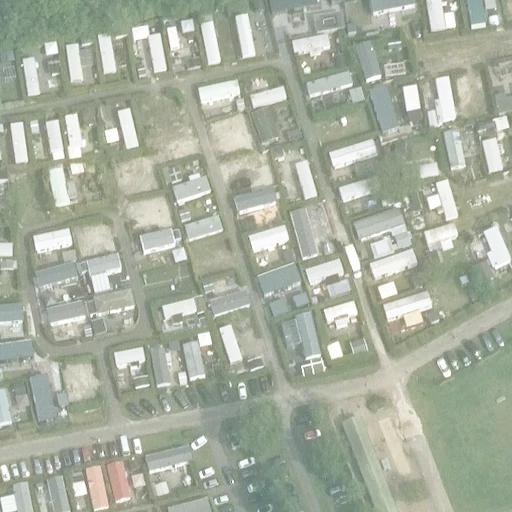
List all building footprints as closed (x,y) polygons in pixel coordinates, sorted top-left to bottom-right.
[(312,0),(293,0),(270,11),(276,23),(307,9),(312,19),(320,15),(312,0)] [(421,35),(415,0),(403,0),(409,36),(421,35)] [(424,0),(430,34),(444,32),(440,6),(445,5),(444,0),(424,0)] [(484,27),(480,0),(465,0),(470,29),(484,27)] [(232,11),(241,55),(253,53),(248,32),(252,31),(250,24),(246,25),(243,8),(232,11)] [(313,19),(316,35),(342,31),(340,15),(313,19)] [(210,19),(209,19),(198,21),(204,56),(215,54),(211,33),(218,32),(216,24),(211,25),(210,19)] [(179,35),(166,38),(173,72),(185,70),(181,48),(184,48),(183,41),(180,41),(179,35)] [(114,74),(108,36),(97,38),(103,75),(114,74)] [(165,72),(159,37),(147,39),(154,74),(165,72)] [(326,37),(291,45),(293,56),(309,53),(309,57),(319,55),(318,51),(329,49),(326,37)] [(391,79),(385,44),(369,47),(375,82),(391,79)] [(81,82),(77,47),(65,48),(70,83),(81,82)] [(50,94),(44,59),(33,61),(39,96),(50,94)] [(511,71),(498,76),(501,87),(511,84),(511,71)] [(491,111),(482,73),(469,76),(477,114),(491,111)] [(341,89),(338,77),(304,86),(307,97),(329,92),(330,97),(336,95),(334,90),(341,89)] [(455,121),(447,80),(435,82),(438,103),(433,104),(435,113),(427,115),(430,130),(438,129),(438,127),(443,126),(442,124),(455,121)] [(203,103),(238,95),(235,83),(200,91),(203,103)] [(282,90),(249,99),(252,110),(285,101),(282,90)] [(403,133),(397,97),(386,99),(392,135),(403,133)] [(144,131),(182,121),(179,110),(168,112),(167,107),(160,109),(161,115),(141,120),(144,131)] [(81,112),(83,128),(96,126),(93,110),(81,112)] [(268,111),(250,117),(261,146),(278,140),(272,124),(276,123),(273,112),(269,114),(268,111)] [(137,150),(128,112),(117,114),(126,153),(137,150)] [(353,126),(350,114),(316,124),(319,136),(353,126)] [(244,115),(209,127),(213,139),(236,131),(237,135),(248,132),(246,128),(248,127),(244,115)] [(64,119),(69,149),(81,147),(81,145),(85,144),(83,135),(79,135),(76,117),(64,119)] [(62,153),(57,124),(45,126),(50,155),(62,153)] [(27,164),(21,126),(10,127),(15,166),(27,164)] [(442,132),(449,168),(461,166),(459,156),(463,155),(461,146),(456,147),(453,130),(442,132)] [(362,145),(324,157),(328,168),(344,163),(345,168),(354,165),(353,160),(376,153),(372,142),(362,145)] [(501,171),(495,142),(482,145),(488,174),(501,171)] [(197,156),(194,144),(160,153),(163,166),(197,156)] [(259,166),(256,154),(226,163),(229,175),(259,166)] [(156,180),(152,158),(117,166),(119,178),(136,174),(137,181),(143,180),(143,182),(156,180)] [(278,187),(313,178),(309,166),(286,172),(285,169),(279,170),(280,174),(275,175),(278,187)] [(403,185),(438,178),(435,166),(400,173),(403,185)] [(69,205),(61,171),(47,174),(55,209),(69,205)] [(100,204),(96,171),(85,172),(89,205),(100,204)] [(28,177),(13,179),(19,215),(31,213),(27,191),(31,190),(28,177)] [(338,191),(342,203),(379,191),(376,179),(338,191)] [(176,204),(210,194),(206,182),(185,188),(184,183),(171,187),(176,204)] [(457,218),(446,183),(435,187),(441,208),(435,210),(437,216),(444,215),(446,221),(457,218)] [(276,205),(272,191),(234,201),(238,216),(276,205)] [(421,214),(416,195),(408,197),(411,205),(408,206),(411,217),(421,214)] [(160,212),(158,200),(129,205),(132,218),(143,215),(145,224),(156,221),(154,213),(160,212)] [(216,212),(213,201),(179,210),(182,222),(204,216),(205,219),(210,218),(209,214),(216,212)] [(294,224),(325,215),(321,205),(291,214),(294,224)] [(392,225),(389,215),(352,225),(355,236),(373,231),(374,235),(379,234),(378,229),(392,225)] [(453,226),(423,236),(427,248),(457,238),(453,226)] [(288,243),(284,229),(248,240),(252,254),(288,243)] [(510,263),(496,229),(482,235),(490,255),(486,257),(492,271),(510,263)] [(35,254),(71,246),(67,232),(32,240),(35,254)] [(175,243),(173,232),(137,241),(140,252),(160,247),(161,251),(169,249),(168,245),(175,243)] [(81,258),(113,250),(110,239),(93,243),(92,239),(84,241),(85,245),(79,247),(81,258)] [(302,263),(337,253),(334,242),(299,252),(302,263)] [(11,247),(0,246),(0,259),(11,259),(11,247)] [(398,269),(392,251),(364,260),(368,271),(384,266),(385,270),(392,268),(393,270),(398,269)] [(231,256),(194,266),(198,278),(234,268),(231,256)] [(117,269),(114,258),(87,264),(89,273),(81,275),(85,290),(94,288),(91,276),(97,274),(98,279),(102,277),(101,273),(117,269)] [(342,275),(338,262),(304,273),(308,286),(323,281),(326,289),(338,285),(336,277),(342,275)] [(493,280),(486,263),(474,269),(481,285),(493,280)] [(150,289),(186,279),(183,267),(147,277),(150,289)] [(42,289),(77,280),(73,268),(39,277),(42,289)] [(298,282),(295,271),(261,281),(264,293),(281,288),(282,294),(299,289),(297,283),(298,282)] [(205,286),(212,309),(223,306),(221,296),(225,295),(224,291),(235,287),(233,278),(216,283),(216,282),(205,286)] [(415,294),(412,284),(373,296),(377,307),(403,298),(405,303),(414,300),(412,295),(415,294)] [(97,318),(134,310),(130,292),(93,300),(97,318)] [(206,314),(202,299),(202,298),(192,300),(192,302),(161,310),(164,322),(171,320),(172,326),(183,323),(181,317),(196,313),(197,317),(206,314)] [(90,315),(87,302),(47,312),(50,325),(68,320),(69,324),(79,322),(78,318),(90,315)] [(356,316),(353,304),(323,313),(326,325),(334,323),(336,329),(349,325),(347,319),(356,316)] [(18,306),(0,306),(0,317),(18,318),(18,306)] [(313,326),(310,314),(276,323),(279,334),(313,326)] [(241,363),(230,328),(218,332),(230,366),(241,363)] [(200,369),(194,339),(182,341),(189,372),(200,369)] [(349,345),(353,358),(367,354),(363,340),(349,345)] [(168,386),(160,348),(148,350),(156,388),(168,386)] [(144,362),(142,351),(113,357),(115,368),(129,366),(130,370),(139,369),(138,364),(144,362)] [(82,402),(77,367),(65,369),(70,404),(82,402)] [(0,384),(23,380),(21,369),(0,372),(0,384)] [(45,402),(39,372),(27,374),(33,405),(45,402)] [(0,426),(11,425),(4,392),(0,393),(0,426)] [(395,511),(360,420),(341,427),(374,511),(395,511)] [(186,457),(182,452),(178,451),(173,453),(170,457),(171,461),(174,466),(178,467),(183,466),(186,463),(186,457)] [(167,497),(156,462),(145,465),(156,500),(167,497)] [(130,501),(121,465),(106,469),(115,505),(130,501)] [(100,511),(108,510),(99,470),(84,473),(92,511),(100,511)] [(69,511),(63,483),(51,485),(53,494),(49,495),(51,505),(55,504),(56,511),(69,511)] [(0,499),(0,511),(12,511),(13,510),(17,509),(16,502),(11,503),(10,497),(0,499)]
